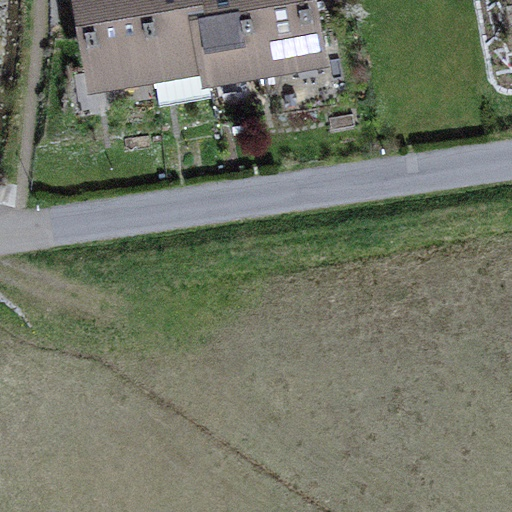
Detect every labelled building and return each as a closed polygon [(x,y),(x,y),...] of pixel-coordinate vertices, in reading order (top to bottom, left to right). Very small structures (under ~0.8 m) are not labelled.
[(125,74),(154,69),(141,0),(80,0),(93,72),(116,68),(125,74)] [(141,0),(154,69),(156,79),(160,103),(211,96),(209,84),(207,74),(205,60),(206,60),(195,0),(141,0)] [(195,0),(206,60),(205,60),(207,74),(232,69),(239,61),(259,58),(248,0),(195,0)] [(248,0),(259,58),(260,65),(289,60),(295,51),(318,48),(310,0),(248,0)] [(207,74),(209,84),(321,64),(318,48),(295,51),(289,60),(260,65),(259,58),(239,61),(232,69),(207,74)] [(93,72),(96,89),(156,79),(154,69),(125,74),(116,68),(93,72)]
